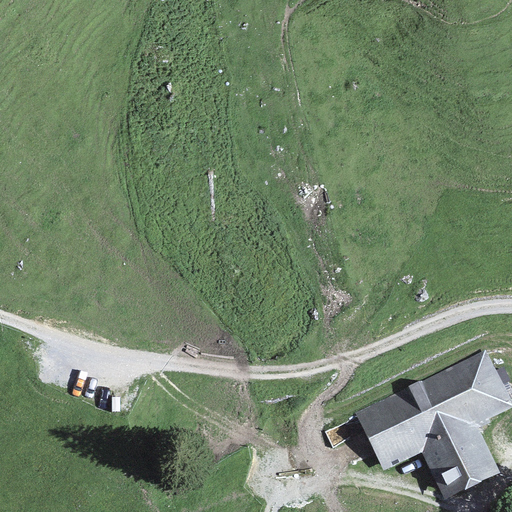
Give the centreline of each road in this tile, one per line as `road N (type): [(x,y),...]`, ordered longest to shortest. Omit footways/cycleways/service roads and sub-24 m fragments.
road 1 (track): [(511,307),(453,315),(338,369),(255,374),(95,357),(0,318)]
road 2 (track): [(276,502),(303,484),(348,483),(443,511),(493,492),(511,460)]
road 3 (track): [(270,511),(303,426),(338,369)]
